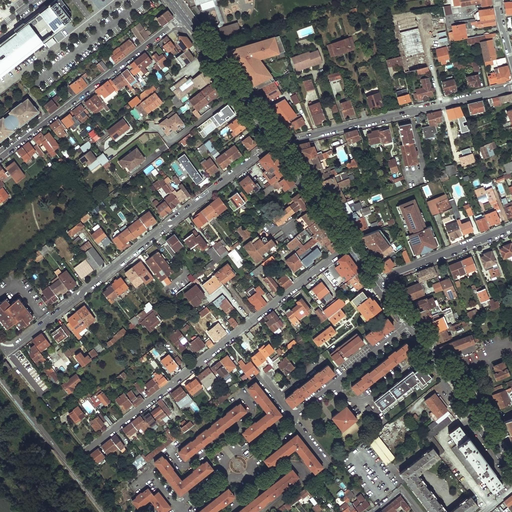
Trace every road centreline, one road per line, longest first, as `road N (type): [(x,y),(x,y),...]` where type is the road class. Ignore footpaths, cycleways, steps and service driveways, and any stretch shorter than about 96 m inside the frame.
road 1 (residential): [(0,345),(15,347),(276,142)]
road 2 (residential): [(352,243),(84,452)]
road 3 (residential): [(276,142),(511,87)]
road 4 (residential): [(182,16),(0,157)]
road 5 (tertiary): [(511,461),(409,322)]
road 6 (tertiary): [(276,142),(182,16)]
road 7 (residential): [(179,509),(245,474),(293,418)]
road 8 (residential): [(293,418),(229,453),(179,509)]
road 9 (residential): [(511,227),(379,281)]
road 10 (tertiary): [(352,243),(276,142)]
